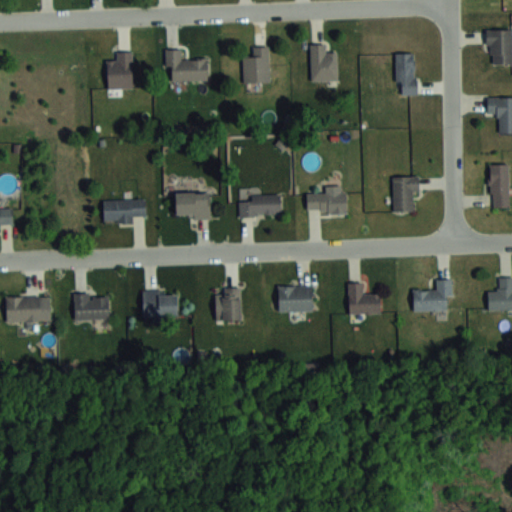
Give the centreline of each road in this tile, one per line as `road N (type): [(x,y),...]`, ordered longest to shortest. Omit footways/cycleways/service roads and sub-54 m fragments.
road 1 (residential): [(0,258),(511,240)]
road 2 (residential): [(0,21),(445,4)]
road 3 (residential): [(452,242),(445,0)]
